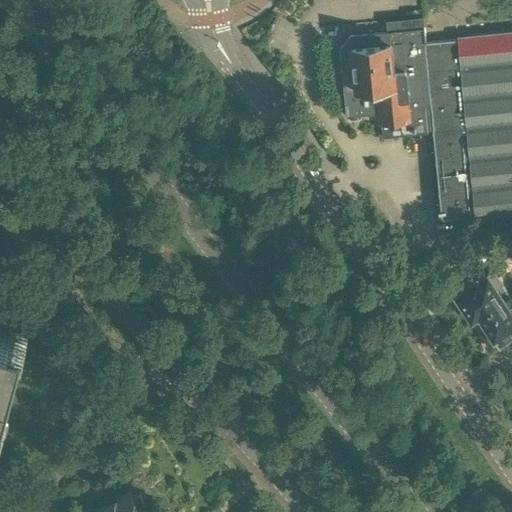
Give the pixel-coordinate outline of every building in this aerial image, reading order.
[(382,135),(409,132),(428,130),(425,105),(431,104),(425,50),(424,41),(423,27),(350,33),(340,47),(346,114),(378,111),(379,122),(381,122),(382,135)] [(483,216),(511,212),(511,30),(457,35),(458,38),(424,41),(425,50),(431,104),(433,131),(441,216),(475,212),(475,216),(483,216)] [(511,241),(502,239),(487,250),(494,261),(504,255),(511,256),(511,241)] [(472,319),(473,318),(509,294),(508,294),(502,298),(494,285),(500,281),(493,270),(478,280),(477,279),(464,287),(466,289),(456,295),(472,319)] [(511,306),(511,299),(509,294),(473,318),(482,331),(487,328),(498,344),(511,335),(511,312),(509,308),(511,306)] [(0,408),(6,410),(15,375),(23,345),(9,341),(11,333),(0,330),(0,408)] [(128,492),(97,508),(99,511),(139,511),(137,508),(144,503),(139,493),(130,496),(128,492)]
